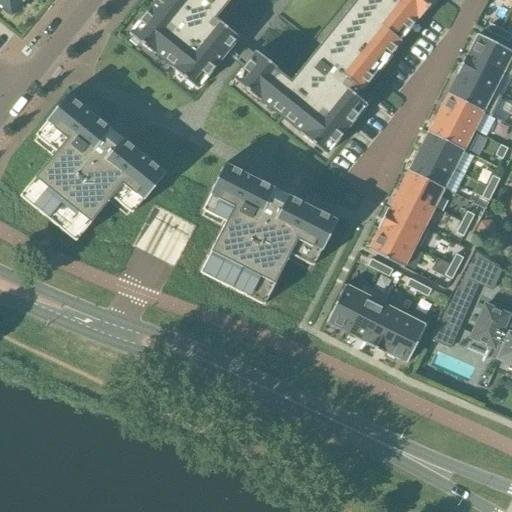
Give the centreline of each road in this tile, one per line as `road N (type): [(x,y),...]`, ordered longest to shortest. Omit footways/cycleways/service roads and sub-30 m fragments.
road 1 (tertiary): [(415,460),(0,278)]
road 2 (residential): [(475,0),(342,256)]
